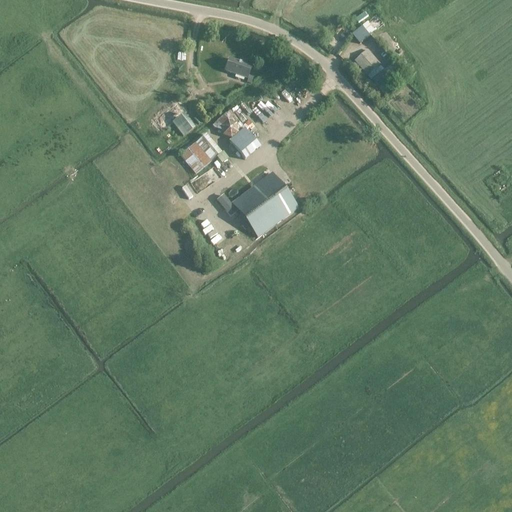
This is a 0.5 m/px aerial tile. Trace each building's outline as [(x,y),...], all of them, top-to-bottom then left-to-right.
[(362,27),(352,35),(360,45),(370,35),(362,27)] [(383,68),(387,64),(371,45),(366,49),(383,68)] [(368,77),(380,67),(367,51),(355,61),(368,77)] [(225,71),(247,79),(252,67),(230,59),(225,71)] [(383,94),(404,77),(393,63),(372,80),(383,94)] [(408,92),(401,98),(405,103),(412,98),(408,92)] [(154,120),(162,131),(175,121),(186,113),(178,102),(154,120)] [(186,113),(175,121),(184,134),(195,126),(186,113)] [(260,149),(243,130),(228,142),(245,162),(260,149)] [(221,154),(205,135),(194,144),(210,163),(221,154)] [(195,176),(210,163),(194,144),(179,156),(195,176)] [(218,165),(222,171),(229,166),(225,160),(218,165)] [(298,210),(271,175),(231,205),(257,240),(298,210)] [(228,207),(222,211),(226,218),(232,214),(228,207)] [(224,250),(230,238),(222,234),(216,246),(224,250)]
